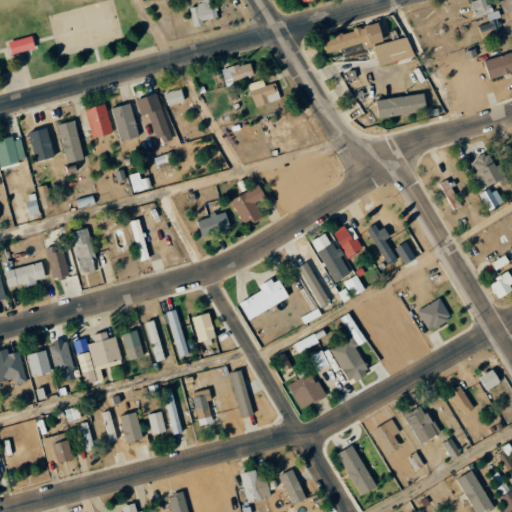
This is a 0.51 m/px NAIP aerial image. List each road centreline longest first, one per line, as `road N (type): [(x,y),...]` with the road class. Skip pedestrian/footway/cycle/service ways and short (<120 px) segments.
road 1 (residential): [(511,112),(390,154),(343,199),(208,274),(0,331)]
road 2 (residential): [(511,319),(301,436),(0,511)]
road 3 (residential): [(398,0),(0,109)]
road 4 (residential): [(177,222),(348,511)]
road 5 (residential): [(390,154),(511,355)]
road 6 (residential): [(262,0),(369,178)]
